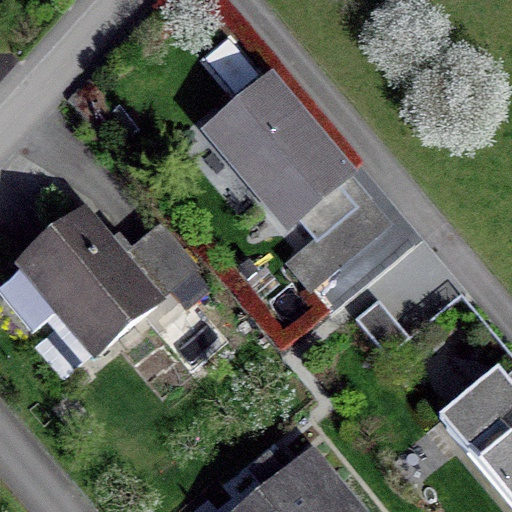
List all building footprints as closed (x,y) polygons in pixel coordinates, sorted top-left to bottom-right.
[(267,90),(214,135),(291,228),(300,220),(313,236),(349,206),(336,190),(345,183),(341,179),(347,174),(324,147),(319,152),(267,90)] [(58,314),(95,358),(159,305),(123,261),(132,254),(119,238),(110,246),(88,220),(6,289),(4,301),(26,328),(39,329),(58,314)] [(283,261),(310,293),(340,268),(313,236),(283,261)] [(195,303),(173,321),(206,360),(228,342),(195,303)] [(356,323),(387,361),(410,343),(379,305),(356,323)] [(511,390),(498,374),(440,422),(511,508),(511,390)] [(241,511),(357,511),(310,455),(241,511)]
